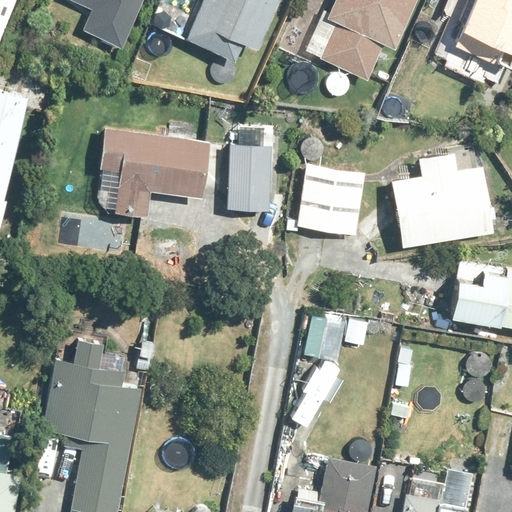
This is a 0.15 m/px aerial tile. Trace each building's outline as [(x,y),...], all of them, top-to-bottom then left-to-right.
[(84,32),(121,48),(142,0),(69,0),(93,10),(84,32)] [(189,0),(191,1),(178,29),(186,33),(184,37),(233,60),(242,42),(251,46),(251,48),(256,51),(280,0),(189,0)] [(332,0),(328,12),(320,9),(303,50),(366,77),(381,43),(393,48),(414,0),(332,0)] [(511,0),(472,0),(454,42),(509,67),(511,59),(511,0)] [(0,40),(12,12),(0,6),(0,40)] [(161,18),(150,39),(161,44),(171,24),(161,18)] [(209,86),(211,88),(214,90),(217,90),(220,91),(223,91),(225,91),(228,90),(231,88),(233,86),(235,84),(236,82),(237,79),(238,76),(238,74),(237,71),(236,68),(235,66),(233,64),(231,62),(229,60),(226,59),(223,59),(220,59),(218,59),(215,60),(213,61),(210,63),(208,65),(207,67),(206,70),(205,73),(205,76),(206,78),(206,81),(208,83),(209,86)] [(332,97),(334,98),(336,98),(337,98),(340,98),(342,97),(345,96),(347,95),(349,93),(350,91),(351,89),(352,86),(353,84),(352,81),(352,78),(351,76),(349,74),(347,72),(345,70),(343,69),(340,68),(338,68),(335,68),(333,69),(330,70),(328,71),(326,73),(325,75),(323,78),(323,80),(322,83),(323,85),(323,88),(324,90),(326,92),(327,94),(330,96),(332,97)] [(0,211),(4,198),(1,197),(26,97),(0,90),(0,211)] [(384,90),(377,107),(391,113),(398,97),(384,90)] [(400,96),(395,111),(410,116),(415,101),(400,96)] [(275,212),(278,147),(263,146),(263,126),(239,125),(238,145),(230,145),(227,210),(275,212)] [(111,211),(145,215),(149,190),(172,193),(172,197),(190,199),(190,196),(200,196),(201,191),(221,193),(228,145),(210,143),(210,140),(103,126),(97,168),(117,171),(111,211)] [(420,175),(390,179),(400,245),(491,231),(489,217),(494,217),(492,206),(488,206),(481,165),(454,169),(452,152),(417,157),(420,175)] [(305,161),(295,225),(353,234),(363,169),(305,161)] [(511,267),(506,266),(504,273),(458,265),(449,316),(511,327),(511,267)] [(348,318),(343,340),(362,344),(366,321),(348,318)] [(61,431),(59,445),(80,449),(69,511),(116,511),(138,386),(121,383),(124,370),(96,365),(100,343),(75,338),(72,361),(52,357),(40,428),(61,431)] [(469,373),(471,375),(473,376),(474,376),(476,377),(479,377),(482,377),(484,376),(487,375),(489,373),(491,371),(492,369),(493,367),(494,364),(494,361),(494,359),(493,356),(492,354),(490,352),(488,350),(486,348),(484,347),(481,346),(479,346),(476,347),(473,347),(471,348),(469,350),(467,352),(465,354),(464,357),(464,359),(464,362),(464,365),(465,367),(466,369),(467,372),(469,373)] [(335,362),(315,351),(285,407),(306,417),(335,362)] [(412,363),(394,361),(392,386),(409,388),(412,363)] [(468,406),(471,407),(472,408),(473,408),(476,408),(478,407),(481,406),(483,405),(485,403),(487,401),(488,399),(489,396),(489,393),(489,391),(488,388),(487,386),(486,384),(484,382),(482,380),(480,379),(477,378),(475,378),(472,378),(470,378),(467,379),(465,381),(463,382),(461,384),(460,387),(459,389),(459,392),(459,394),(460,397),(461,399),(462,402),(464,404),(466,405),(468,406)] [(511,410),(498,408),(491,448),(510,451),(511,437),(511,410)] [(0,511),(11,511),(19,474),(4,471),(11,435),(0,432),(0,511)] [(288,511),(364,511),(374,464),(326,455),(316,507),(290,502),(288,511)] [(436,511),(439,504),(464,509),(471,471),(446,467),(440,498),(404,492),(400,511),(436,511)]
